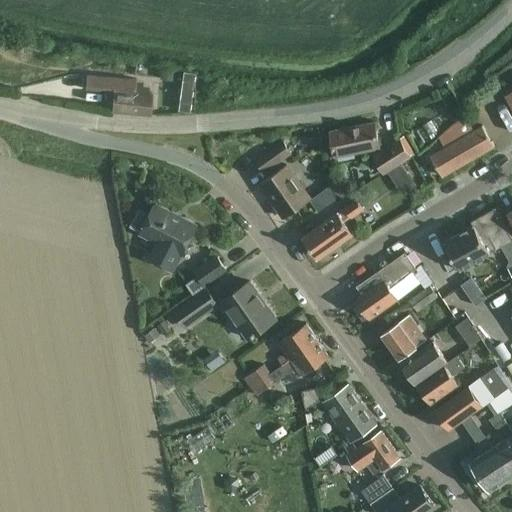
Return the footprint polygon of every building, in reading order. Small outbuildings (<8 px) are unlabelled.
[(177,109),(189,110),(194,70),(182,69),(177,109)] [(135,79),(115,78),(86,75),(85,89),(112,91),(111,111),(150,115),(152,94),(133,92),(135,79)] [(511,89),(503,95),(511,110),(511,89)] [(457,105),(448,111),(454,119),(462,114),(457,105)] [(333,127),(379,118),(378,108),(331,117),(333,127)] [(355,155),(354,150),(380,146),(375,121),(331,129),(335,153),(339,153),(340,157),(355,155)] [(443,176),(495,146),(483,125),(431,155),(443,176)] [(399,162),(409,156),(399,139),(373,155),(384,172),(388,169),(399,162)] [(265,171),(291,153),(282,140),(256,158),(265,171)] [(399,162),(388,169),(395,180),(406,172),(399,162)] [(287,164),(260,182),(284,217),(311,198),(287,164)] [(314,202),(335,190),(327,176),(306,188),(314,202)] [(343,181),(335,185),(336,192),(342,196),(349,192),(349,185),(343,181)] [(338,213),(303,237),(317,258),(352,233),(345,222),(362,210),(356,200),(338,213)] [(173,213),(155,204),(149,215),(139,209),(131,225),(141,231),(140,233),(157,242),(149,257),(173,269),(181,254),(182,254),(197,225),(182,218),(173,214),(173,213)] [(472,226),(444,241),(459,269),(489,253),(488,252),(511,238),(511,236),(498,211),(496,212),(494,208),(469,222),(472,226)] [(357,285),(363,293),(357,297),(370,317),(398,298),(390,287),(413,271),(416,275),(419,273),(405,252),(357,285)] [(227,268),(218,256),(195,272),(198,275),(204,284),(227,268)] [(204,284),(198,275),(187,283),(192,292),(204,284)] [(461,284),(475,304),(486,296),(471,276),(461,284)] [(250,281),(222,300),(248,338),(276,318),(250,281)] [(416,310),(438,295),(430,283),(408,298),(416,310)] [(185,327),(217,304),(205,288),(173,310),(185,327)] [(415,324),(408,314),(381,333),(399,358),(416,346),(405,331),(415,324)] [(469,346),(480,338),(465,317),(454,325),(469,346)] [(282,364),(317,339),(305,323),(278,342),(285,352),(277,357),(282,364)] [(154,327),(145,334),(150,341),(160,335),(154,327)] [(329,355),(317,339),(282,364),(286,370),(294,364),(301,375),(329,355)] [(433,341),(401,362),(415,383),(417,382),(417,383),(447,362),(446,361),(433,341)] [(447,362),(417,383),(430,402),(458,383),(451,374),(463,366),(456,355),(446,361),(447,362)] [(251,384),(269,371),(262,362),(244,376),(251,384)] [(494,368),(435,408),(450,429),(508,389),(494,368)] [(275,380),(269,371),(251,384),(257,393),(275,380)] [(324,400),(351,439),(375,422),(348,383),(324,400)] [(511,452),(511,428),(507,421),(511,417),(511,413),(507,406),(490,418),(503,439),(511,452)] [(399,456),(381,430),(348,453),(359,468),(367,463),(374,473),(399,456)] [(484,435),(476,441),(484,452),(470,461),(490,490),(511,474),(511,452),(503,439),(492,447),(484,435)] [(384,474),(364,488),(372,499),(392,486),(384,474)] [(393,487),(371,503),(377,511),(383,511),(392,506),(395,511),(426,511),(435,506),(419,484),(400,498),(393,487)]
